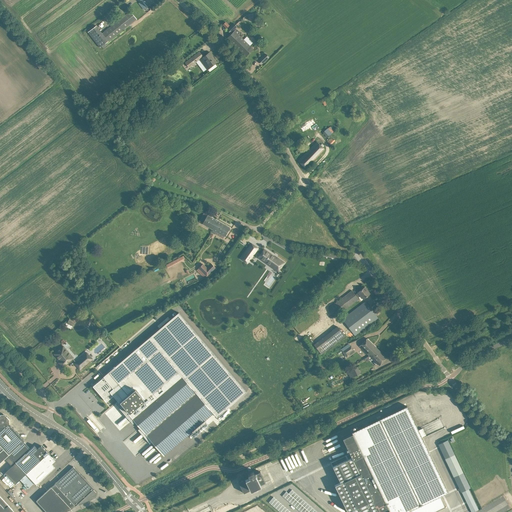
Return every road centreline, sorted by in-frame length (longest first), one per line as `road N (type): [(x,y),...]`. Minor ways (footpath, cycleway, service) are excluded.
road 1 (unclassified): [(508,441),(483,424),(304,178)]
road 2 (unclassified): [(304,178),(240,56),(180,0)]
